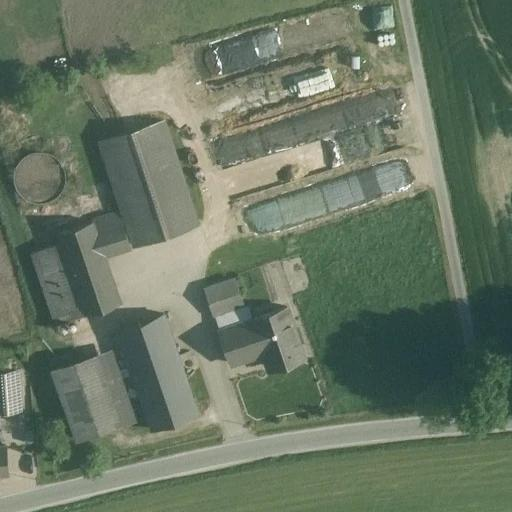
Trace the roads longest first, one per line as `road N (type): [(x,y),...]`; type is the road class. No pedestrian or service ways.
road 1 (tertiary): [(0,508),(225,454),(511,423)]
road 2 (unknown): [(176,253),(225,454)]
